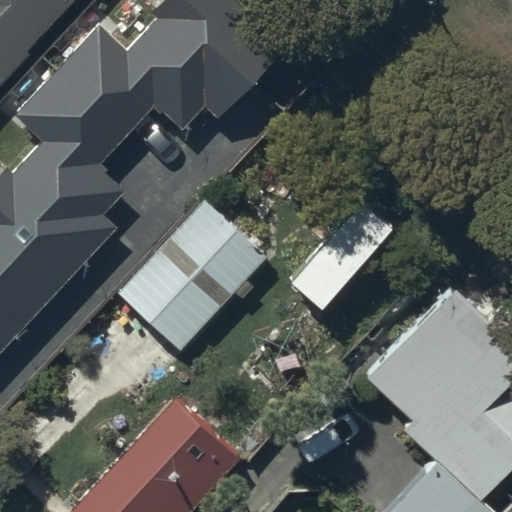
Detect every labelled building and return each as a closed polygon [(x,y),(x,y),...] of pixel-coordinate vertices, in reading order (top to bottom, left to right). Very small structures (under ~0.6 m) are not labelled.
[(0,0),(0,72),(29,42),(23,36),(58,0),(0,0)] [(0,335),(113,215),(101,202),(123,177),(96,153),(152,93),(179,115),(201,92),(214,103),(286,31),(251,0),(148,0),(154,5),(124,38),(97,15),(14,102),(39,129),(9,160),(4,155),(0,159),(0,335)] [(177,340),(264,245),(203,189),(116,284),(177,340)] [(371,511),(479,511),(487,503),(474,491),(511,449),(511,321),(451,266),(360,365),(405,406),(396,416),(431,447),(371,511)] [(178,511),(237,448),(167,384),(49,511),(178,511)] [(511,511),(511,497),(497,511),(511,511)]
